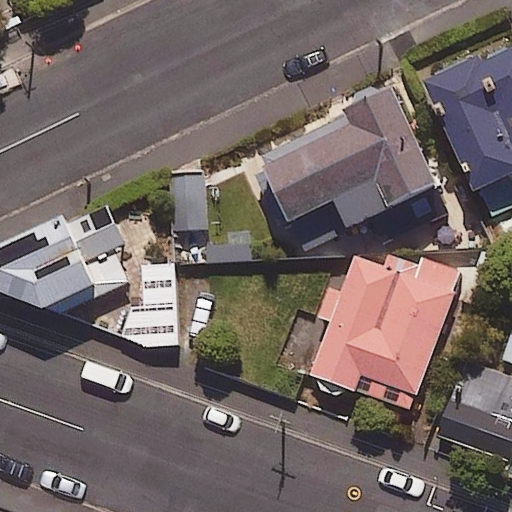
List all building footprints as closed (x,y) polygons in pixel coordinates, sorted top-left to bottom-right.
[(511,51),(437,84),(495,216),(511,208),(511,182),(510,178),(511,177),(511,51)] [(308,252),(371,222),(382,245),(415,229),(404,206),(443,187),(398,92),(253,161),(285,229),(295,224),(308,252)] [(211,170),(176,172),(179,221),(215,219),(211,170)] [(0,297),(53,318),(134,286),(122,257),(134,252),(119,214),(0,261),(0,297)] [(316,376),(324,378),(320,388),(348,398),(352,388),(416,411),(464,273),(431,261),(382,266),(358,257),(316,376)] [(180,343),(180,282),(146,282),(146,343),(180,343)] [(445,436),(511,459),(511,334),(499,371),(471,362),(445,436)] [(0,511),(51,511),(0,492),(0,511)]
